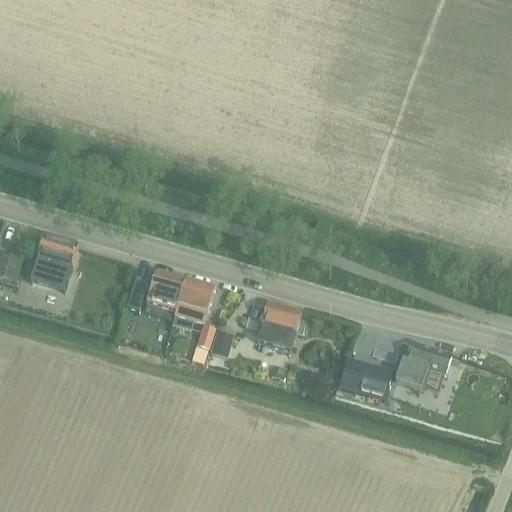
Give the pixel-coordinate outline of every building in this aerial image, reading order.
[(39,261),(34,278),(36,278),(34,285),(67,295),(69,287),(70,281),(73,271),(78,252),(79,249),(73,247),(45,240),(39,261)] [(0,281),(17,286),(24,261),(0,254),(0,281)] [(148,307),(177,316),(186,283),(157,274),(148,307)] [(138,282),(128,315),(139,318),(149,285),(138,282)] [(173,326),(173,328),(192,334),(194,327),(203,330),(204,329),(206,324),(215,292),(214,291),(214,292),(186,283),(177,316),(173,326)] [(290,356),(301,316),(269,307),(257,346),(290,356)] [(209,353),(215,332),(204,329),(203,330),(198,350),(209,353)] [(225,360),(230,340),(218,337),(213,357),(225,360)] [(445,382),(452,361),(453,359),(414,346),(407,366),(404,365),(398,383),(396,389),(422,398),(430,376),(445,382)] [(351,367),(344,387),(383,400),(390,380),(351,367)] [(274,370),(271,381),(285,384),(288,373),(274,370)] [(327,373),(323,384),(336,388),(340,377),(327,373)]
